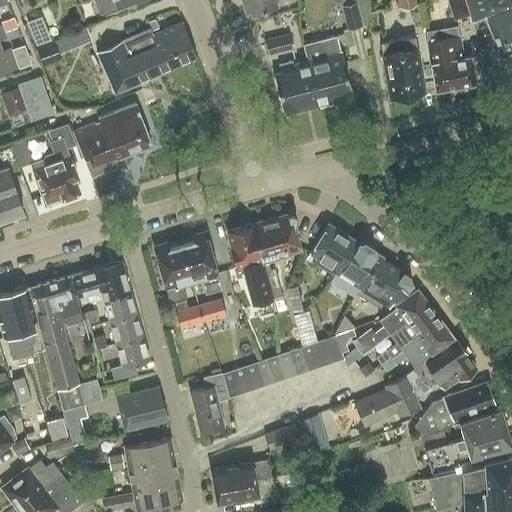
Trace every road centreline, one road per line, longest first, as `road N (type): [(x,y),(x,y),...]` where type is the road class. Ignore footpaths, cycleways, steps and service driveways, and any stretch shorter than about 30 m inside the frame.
road 1 (residential): [(122,223),(190,453),(194,511)]
road 2 (residential): [(511,346),(499,346),(423,256),(335,187),(329,164)]
road 3 (unclassified): [(261,181),(193,0)]
road 4 (unclassified): [(329,164),(511,121)]
road 5 (unclassified): [(122,223),(261,181)]
road 6 (unclassified): [(0,260),(122,223)]
